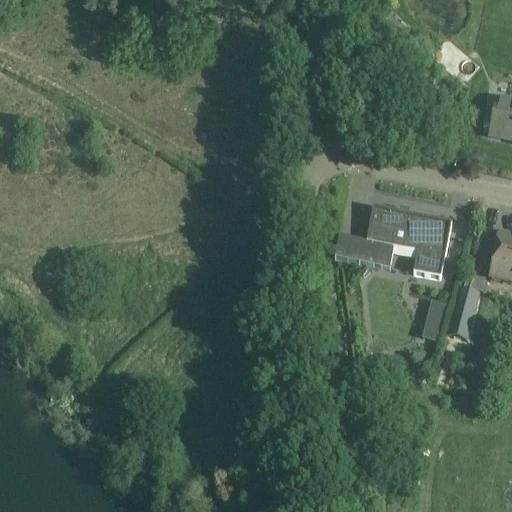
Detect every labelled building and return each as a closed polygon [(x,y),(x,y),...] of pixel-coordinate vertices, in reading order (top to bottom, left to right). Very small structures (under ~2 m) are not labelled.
[(511,102),(498,100),(494,120),(486,118),(483,136),(491,138),(490,142),(511,146),(511,102)] [(414,276),(441,282),(452,227),(374,210),(368,245),(418,255),(414,276)] [(511,284),(511,239),(499,237),(490,280),(511,284)] [(375,253),(362,250),(359,265),(372,267),(375,253)] [(447,337),(468,343),(480,299),(459,293),(447,337)] [(444,324),(448,308),(432,304),(428,320),(444,324)]
